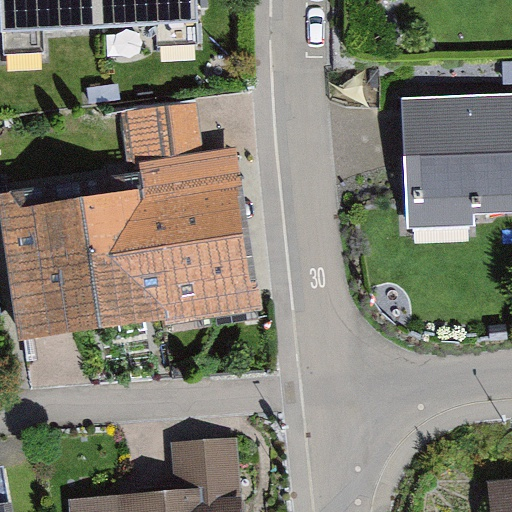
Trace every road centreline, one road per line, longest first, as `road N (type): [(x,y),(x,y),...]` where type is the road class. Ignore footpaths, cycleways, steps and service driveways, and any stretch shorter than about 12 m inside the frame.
road 1 (residential): [(296,0),(331,393)]
road 2 (residential): [(0,417),(331,393)]
road 3 (residential): [(511,375),(331,393)]
